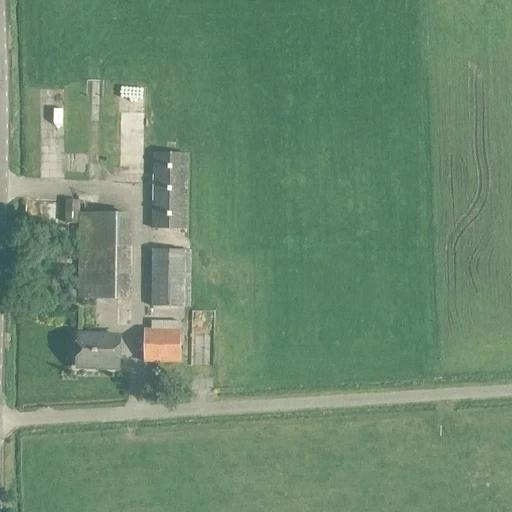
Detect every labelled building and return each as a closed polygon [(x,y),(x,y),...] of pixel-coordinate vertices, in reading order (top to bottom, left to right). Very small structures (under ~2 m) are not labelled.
[(154,153),(151,230),(188,231),(190,155),(154,153)] [(80,214),(81,214),(80,201),(66,201),(66,224),(79,224),(80,214)] [(80,214),(79,224),(78,300),(132,300),(133,215),(81,214),(80,214)] [(153,250),(152,307),(186,307),(186,252),(153,250)] [(151,330),(144,330),(145,364),(180,365),(182,323),(152,322),(151,330)] [(80,337),(79,368),(119,369),(120,338),(80,337)]
